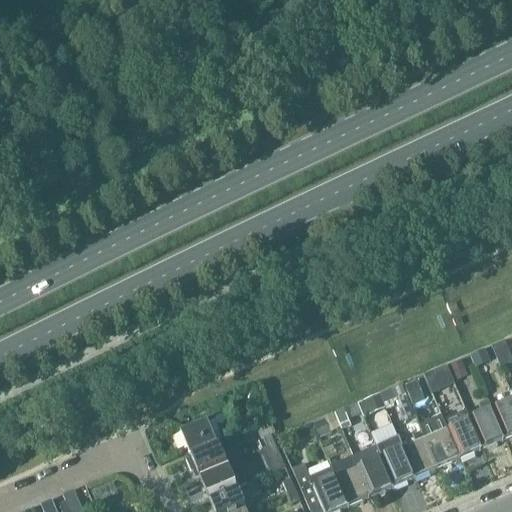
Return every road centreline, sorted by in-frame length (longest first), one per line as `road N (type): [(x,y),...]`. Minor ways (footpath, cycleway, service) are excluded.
road 1 (secondary): [(511,54),(0,310)]
road 2 (secondary): [(0,361),(511,105)]
road 3 (residential): [(164,511),(143,463),(113,452),(0,501)]
